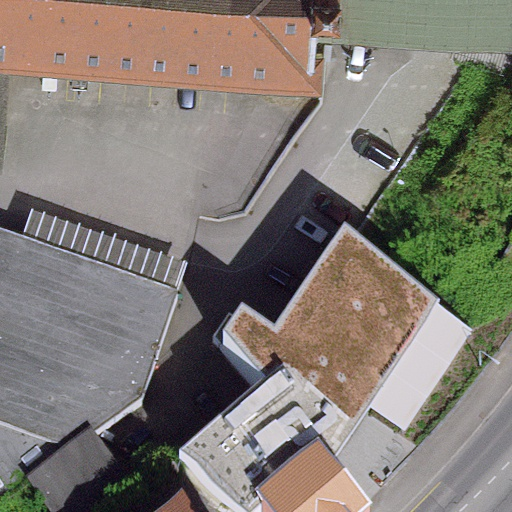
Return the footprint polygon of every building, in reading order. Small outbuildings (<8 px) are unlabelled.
[(511,0),(0,0),(0,71),(9,72),(324,97),(326,42),(511,56),(511,0)] [(0,176),(9,72),(0,71),(0,176)] [(220,340),(268,378),(286,364),(359,426),(441,300),(347,221),(275,325),(243,302),(220,340)] [(181,289),(0,227),(0,422),(63,445),(90,425),(97,433),(143,400),(181,289)] [(450,309),(427,352),(454,366),(477,323),(450,309)] [(359,426),(286,364),(268,378),(182,449),(249,511),(250,511),(261,501),(270,511),(362,511),(372,503),(337,455),(359,426)] [(0,422),(0,491),(22,476),(63,445),(0,422)] [(97,433),(90,425),(63,445),(22,476),(49,511),(94,511),(134,482),(97,433)] [(200,511),(184,488),(151,511),(200,511)]
